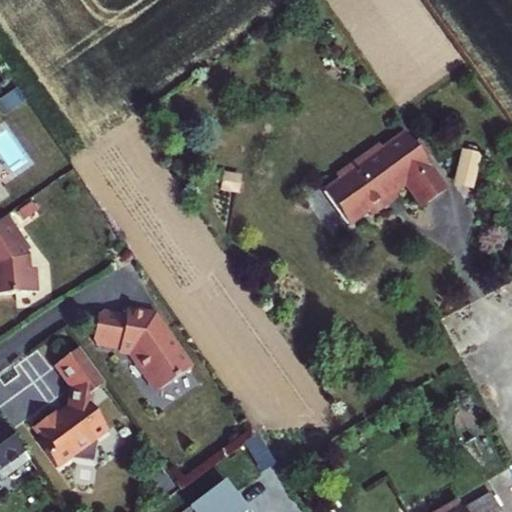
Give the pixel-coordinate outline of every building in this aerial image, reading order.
[(338,181),(324,192),(348,226),(367,213),(370,217),(387,204),(384,200),(394,193),(405,185),(421,208),(446,190),(424,160),(428,157),(417,141),(412,144),(405,133),(382,150),(379,146),(336,177),(338,181)] [(463,151),(455,181),(471,185),(479,155),(463,151)] [(394,193),(384,200),(387,204),(396,197),(394,193)] [(16,231),(6,217),(0,220),(0,295),(36,293),(34,269),(29,270),(28,256),(25,253),(26,246),(20,238),(15,238),(16,231)] [(96,346),(132,353),(159,392),(190,371),(176,351),(179,348),(169,334),(165,336),(154,319),(126,314),(126,318),(102,313),(97,317),(93,342),(96,346)] [(105,385),(79,350),(55,368),(71,390),(68,413),(58,420),(55,414),(35,429),(44,440),(38,444),(57,469),(72,459),(93,462),(96,441),(108,432),(91,407),(93,394),(105,385)] [(16,463),(26,456),(0,419),(0,480),(0,481),(19,467),(16,463)] [(26,456),(16,463),(19,467),(29,460),(26,456)] [(250,511),(249,510),(246,511),(234,496),(224,482),(189,508),(191,511),(250,511)] [(234,496),(246,511),(249,510),(237,494),(234,496)] [(459,505),(446,511),(500,511),(490,494),(463,510),(459,505)]
